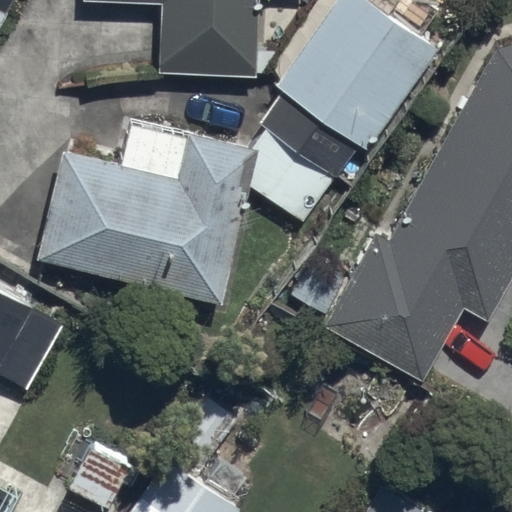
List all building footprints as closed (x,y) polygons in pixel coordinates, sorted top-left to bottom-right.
[(158,5),(158,70),(255,72),(256,0),(98,0),(99,4),(158,5)] [(255,147),(248,184),(300,221),(356,143),(365,149),(436,50),(421,39),(440,13),(421,0),(395,0),(385,15),(364,0),(315,0),(264,72),(281,84),(256,119),(264,125),(249,147),(255,147)] [(511,42),(499,47),(384,238),(375,232),(323,319),(421,378),(463,307),(486,320),(511,276),(511,42)] [(255,147),(249,147),(128,120),(118,163),(59,150),(36,255),(219,300),(248,184),(255,147)] [(0,287),(0,376),(21,389),(61,326),(0,287)] [(54,478),(33,511),(105,511),(131,469),(89,444),(65,484),(54,478)] [(163,457),(124,511),(237,511),(240,509),(228,500),(244,476),(211,452),(192,478),(163,457)] [(0,511),(6,511),(19,490),(0,479),(0,511)] [(429,511),(379,483),(362,511),(429,511)]
